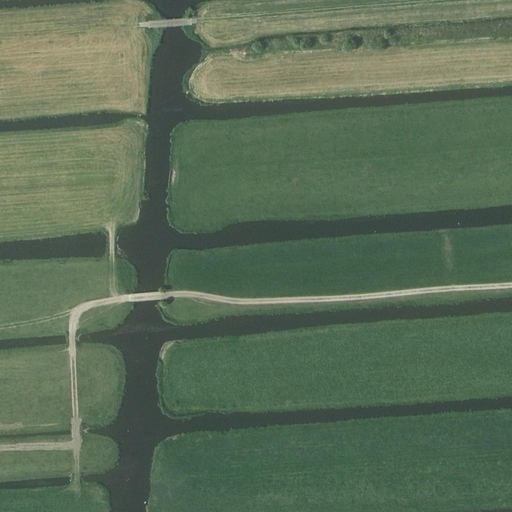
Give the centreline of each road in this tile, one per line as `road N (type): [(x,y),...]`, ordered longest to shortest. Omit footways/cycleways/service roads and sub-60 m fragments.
road 1 (track): [(489,0),(132,25)]
road 2 (track): [(511,286),(241,304),(167,295)]
road 3 (track): [(77,511),(73,316),(113,301)]
